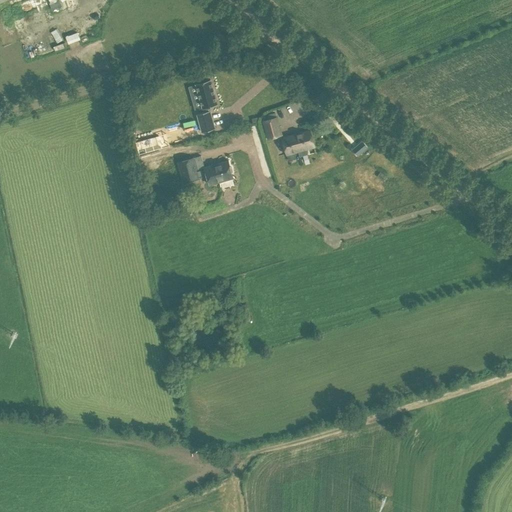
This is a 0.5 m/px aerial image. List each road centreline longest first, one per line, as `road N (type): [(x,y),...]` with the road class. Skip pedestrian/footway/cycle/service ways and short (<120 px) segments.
road 1 (unclassified): [(511,226),(276,33)]
road 2 (track): [(237,470),(258,452),(511,371)]
road 3 (residential): [(0,115),(276,33)]
